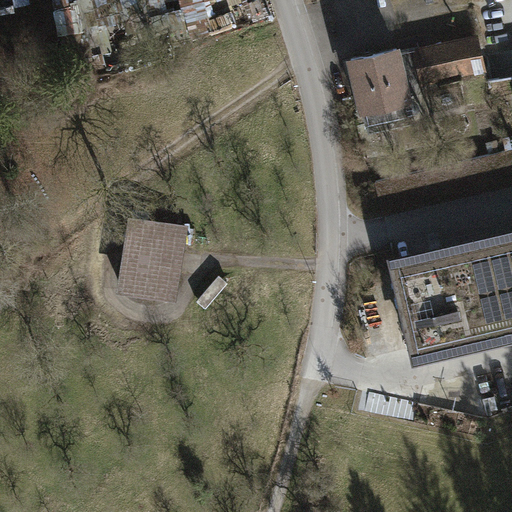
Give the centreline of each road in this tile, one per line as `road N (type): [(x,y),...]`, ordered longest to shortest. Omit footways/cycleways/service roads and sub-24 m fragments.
road 1 (track): [(304,63),(0,315)]
road 2 (residential): [(286,0),(327,165),(330,268),(322,331)]
road 3 (unknown): [(511,354),(421,373),(317,352)]
road 4 (track): [(270,511),(322,331)]
road 5 (unknown): [(329,228),(511,206)]
